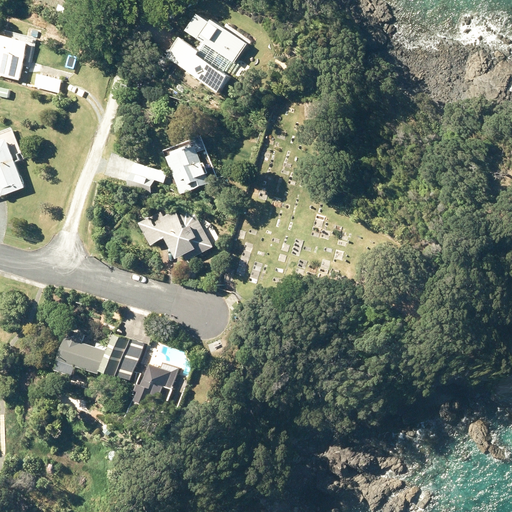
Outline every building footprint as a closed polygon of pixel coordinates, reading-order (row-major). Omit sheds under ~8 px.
[(62,15),(67,5),(60,2),(55,12),(62,15)] [(186,38),(173,58),(227,94),(238,78),(227,71),(229,69),(232,71),(238,63),(240,64),(253,44),(219,21),(218,22),(208,15),(196,33),(212,44),(206,52),(186,38)] [(6,35),(0,52),(0,74),(22,81),(34,44),(6,35)] [(77,73),(83,54),(80,53),(78,59),(68,56),(64,69),(77,73)] [(64,81),(41,75),(38,87),(61,93),(64,81)] [(0,95),(9,98),(10,90),(0,88),(0,95)] [(0,196),(4,195),(5,198),(30,189),(12,140),(0,144),(0,196)] [(206,146),(172,158),(185,195),(219,183),(206,146)] [(132,187),(157,195),(165,170),(139,163),(132,187)] [(113,171),(95,170),(95,178),(112,179),(113,171)] [(165,213),(144,223),(155,246),(173,237),(184,260),(191,257),(192,261),(218,248),(199,210),(186,217),(183,211),(168,219),(165,213)] [(66,346),(63,357),(65,358),(62,367),(80,373),(83,365),(103,372),(111,349),(109,349),(110,345),(100,341),(98,345),(85,341),(88,332),(74,327),(68,346),(66,346)] [(120,332),(110,367),(140,375),(149,340),(120,332)] [(147,394),(144,404),(139,420),(164,428),(169,411),(163,409),(164,405),(168,406),(175,384),(177,384),(183,366),(167,361),(165,366),(154,363),(148,382),(146,382),(145,386),(151,388),(149,394),(147,394)]
